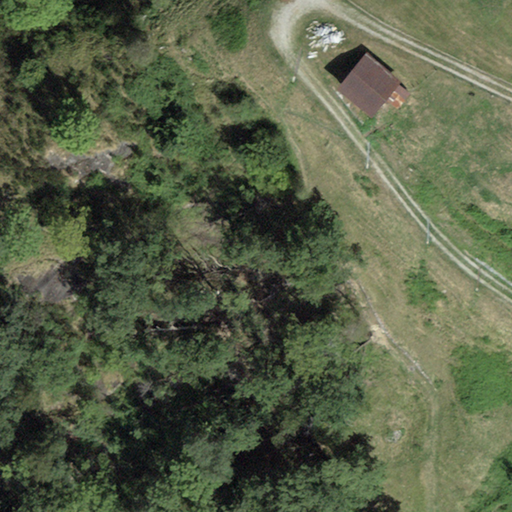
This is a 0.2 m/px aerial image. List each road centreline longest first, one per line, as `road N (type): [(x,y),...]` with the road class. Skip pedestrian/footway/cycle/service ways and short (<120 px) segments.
road 1 (track): [(287,56),(402,202),(470,270),(511,297)]
road 2 (track): [(511,91),(308,0)]
